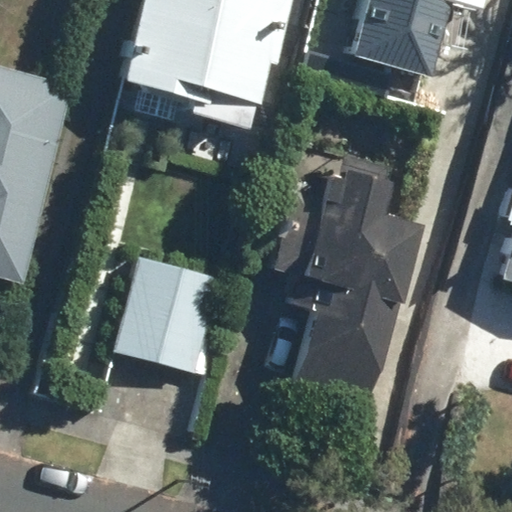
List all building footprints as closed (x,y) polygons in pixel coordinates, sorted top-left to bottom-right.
[(144,0),(126,75),(192,91),(189,104),(252,120),(258,98),(262,99),(272,59),(279,60),(293,0),(144,0)] [(365,0),(350,50),(424,72),(441,33),(451,0),(467,0),(477,3),(477,0),(365,0)] [(0,269),(25,276),(73,82),(0,64),(0,269)] [(297,184),(271,267),(297,276),(289,302),(310,308),(289,376),(366,402),(383,362),(405,293),(427,215),(388,205),(394,172),(375,165),(348,160),(345,169),(331,167),(323,191),(297,184)] [(511,284),(511,238),(501,275),(511,278),(511,282),(511,284)] [(139,256),(116,349),(198,369),(220,276),(139,256)] [(511,319),(507,317),(494,348),(511,355),(511,319)]
